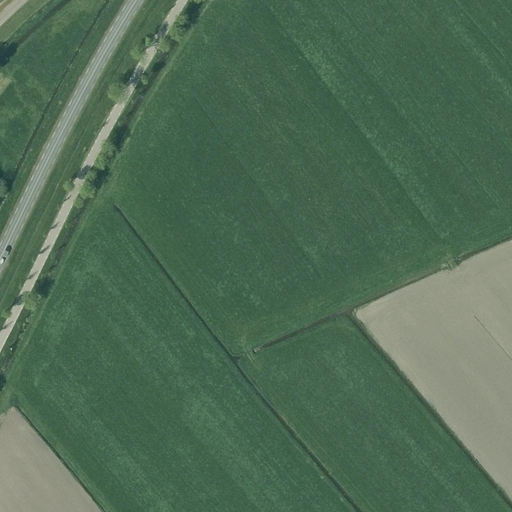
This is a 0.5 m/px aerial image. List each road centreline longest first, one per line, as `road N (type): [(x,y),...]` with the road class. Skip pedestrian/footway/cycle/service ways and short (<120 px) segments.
road 1 (unclassified): [(0,344),(93,157),(185,0)]
road 2 (primary): [(0,256),(135,0)]
